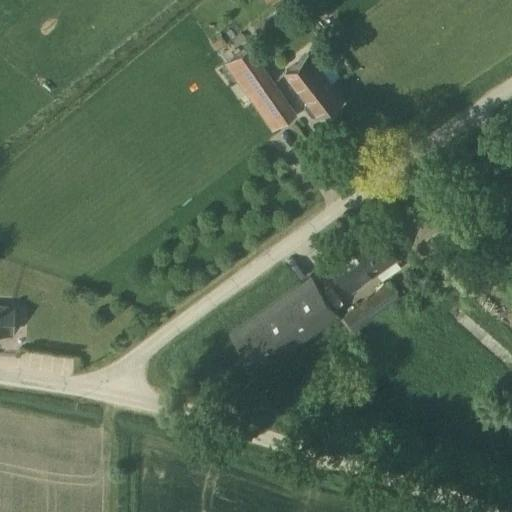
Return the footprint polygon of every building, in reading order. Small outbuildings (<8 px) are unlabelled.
[(309,53),(286,71),(309,101),(306,103),(306,107),(312,115),(315,115),(318,113),(321,116),(344,98),(309,53)] [(269,82),(252,60),(233,73),(250,95),(269,82)] [(274,79),(269,82),(250,95),(272,129),(297,112),(274,79)] [(330,260),(352,290),(372,276),(397,258),(375,227),(330,260)] [(389,282),(344,315),(356,329),(401,295),(389,282)] [(277,343),(299,327),(278,298),(229,332),(248,359),(275,340),(277,343)] [(0,331),(13,331),(13,307),(0,306),(0,331)]
